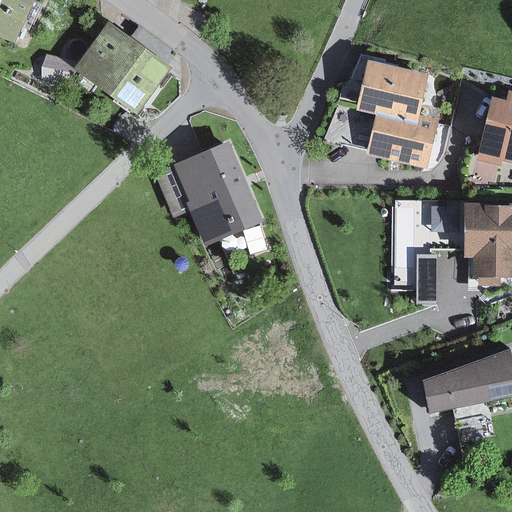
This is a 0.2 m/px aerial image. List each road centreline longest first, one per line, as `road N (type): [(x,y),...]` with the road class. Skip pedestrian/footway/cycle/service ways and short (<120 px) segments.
road 1 (residential): [(425,511),(343,348),(275,165)]
road 2 (residential): [(224,69),(0,286)]
road 3 (residential): [(275,165),(305,127),(356,0)]
